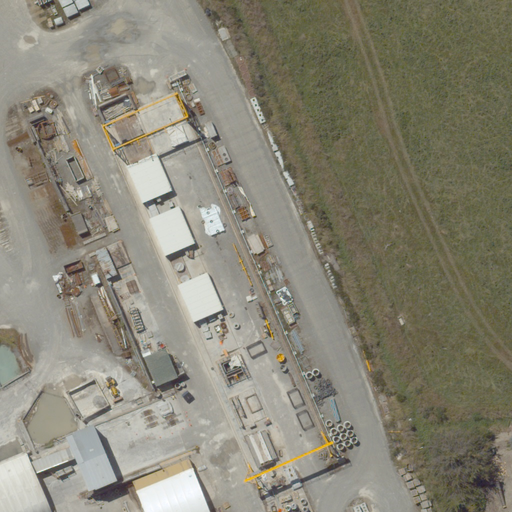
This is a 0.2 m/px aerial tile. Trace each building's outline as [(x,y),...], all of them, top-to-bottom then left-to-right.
[(148,144),(119,157),(160,252),(197,236),(164,160),(156,163),(148,144)] [(199,263),(169,276),(186,313),(216,299),(199,263)] [(174,391),(141,404),(162,460),(196,447),(174,391)] [(0,443),(0,511),(7,511),(36,500),(10,439),(0,443)] [(65,439),(46,446),(66,499),(84,492),(65,439)]
